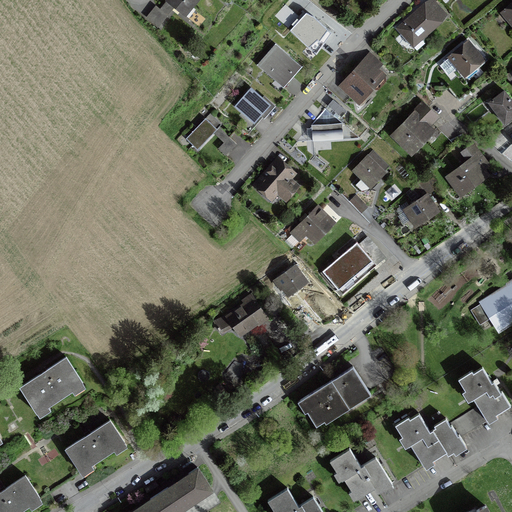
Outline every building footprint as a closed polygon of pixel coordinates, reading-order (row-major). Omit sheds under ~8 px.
[(198,0),(167,0),(166,2),(185,16),(198,0)] [(425,35),(446,16),(434,3),(427,9),(424,5),(413,15),(414,16),(412,18),(411,17),(398,29),(412,44),(424,34),(425,35)] [(511,25),(511,5),(502,13),(511,25)] [(161,25),(166,19),(153,9),(148,15),(161,25)] [(306,13),(290,30),(309,47),(326,28),(315,17),(306,13)] [(464,76),(482,61),(467,43),(449,58),(447,60),(447,62),(446,62),(444,60),(442,62),(444,64),(446,62),(446,63),(447,62),(447,60),(449,58),(464,76)] [(256,65),(274,81),(280,75),(285,80),(298,65),(275,44),(256,65)] [(361,97),(381,76),(364,61),(345,82),(361,97)] [(254,122),(260,115),(263,118),(274,107),(263,97),(262,99),(250,89),(235,106),(254,122)] [(504,124),(511,118),(511,102),(503,92),(488,103),(504,124)] [(413,120),(398,135),(410,148),(427,132),(424,129),(435,118),(422,104),(410,116),(413,120)] [(341,123),(325,109),(296,142),(359,138),(341,123)] [(185,139),(196,150),(221,125),(209,114),(185,139)] [(224,156),(225,156),(233,147),(226,140),(217,149),(224,156)] [(448,178),(460,194),(485,176),(474,161),(481,157),(472,145),(461,153),(469,163),(448,178)] [(355,186),(361,191),(367,189),(383,173),(375,165),(380,160),(371,152),(353,171),(361,179),(355,186)] [(288,179),(293,174),(281,163),(276,169),(275,168),(273,168),(272,168),(272,169),(269,172),(267,171),(264,172),(263,174),(263,176),(255,186),(263,193),(270,186),(285,200),(297,187),(288,179)] [(434,181),(427,173),(422,179),(429,186),(434,181)] [(421,199),(404,210),(415,226),(436,211),(426,196),(433,190),(429,186),(422,179),(412,187),(421,199)] [(355,196),(349,202),(360,214),(367,208),(355,196)] [(314,241),(332,222),(317,208),(293,232),(300,239),(306,233),(314,241)] [(365,235),(323,270),(342,293),(384,259),(365,235)] [(282,287),(288,295),(305,283),(294,267),(275,281),(280,289),(282,287)] [(511,283),(472,310),(480,322),(490,315),(499,328),(511,319),(511,283)] [(257,325),(267,318),(251,296),(243,301),(245,304),(227,317),(239,335),(256,323),(257,325)] [(301,309),(295,315),(305,325),(311,319),(301,309)] [(82,383),(65,357),(20,387),(37,413),(82,383)] [(299,400),(316,426),(368,392),(352,367),(299,400)] [(473,399),(478,407),(449,425),(449,426),(451,426),(457,436),(458,435),(459,437),(509,405),(501,392),(500,392),(493,381),(491,383),(482,368),(473,373),(471,371),(458,380),(471,400),(473,399)] [(219,387),(214,390),(218,396),(223,393),(219,387)] [(408,446),(410,445),(423,466),(445,452),(447,455),(464,444),(459,437),(458,435),(457,436),(451,426),(449,426),(449,425),(445,419),(434,426),(435,428),(429,432),(418,414),(409,419),(408,417),(395,425),(408,446)] [(124,443),(109,421),(65,449),(80,472),(124,443)] [(341,480),(344,479),(356,499),(373,488),(376,493),(392,484),(375,457),(360,467),(349,449),(329,461),(341,480)] [(170,511),(176,511),(211,489),(197,468),(158,493),(170,511)] [(0,511),(17,511),(39,498),(25,476),(0,492),(0,511)] [(321,511),(312,497),(298,506),(287,488),(267,501),(274,511),(321,511)] [(170,511),(158,493),(129,511),(170,511)]
